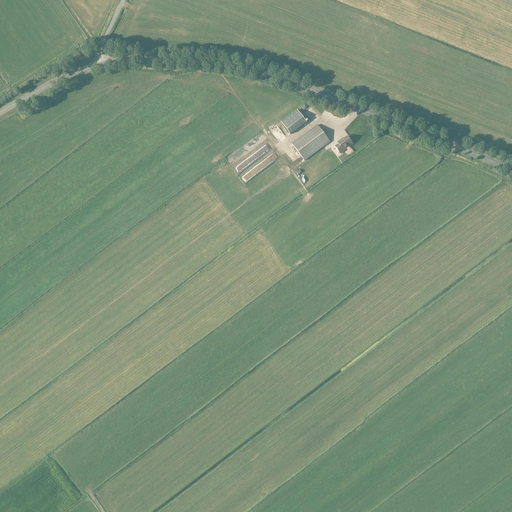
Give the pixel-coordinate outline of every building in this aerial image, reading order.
[(306,123),(297,110),(280,122),(289,135),(306,123)] [(330,142),(317,125),(291,145),(304,161),(330,142)] [(338,144),(334,147),(340,154),(343,151),(352,144),(347,137),(343,139),(343,138),(337,143),(338,144)] [(259,150),(241,161),(243,165),(262,154),(259,150)] [(248,170),(251,175),(273,159),(270,155),(248,170)] [(245,180),(246,179),(238,163),(234,165),(236,171),(235,171),(240,181),(244,178),(245,180)] [(296,177),(299,175),(298,174),(301,172),(297,165),(292,169),(296,177)]
